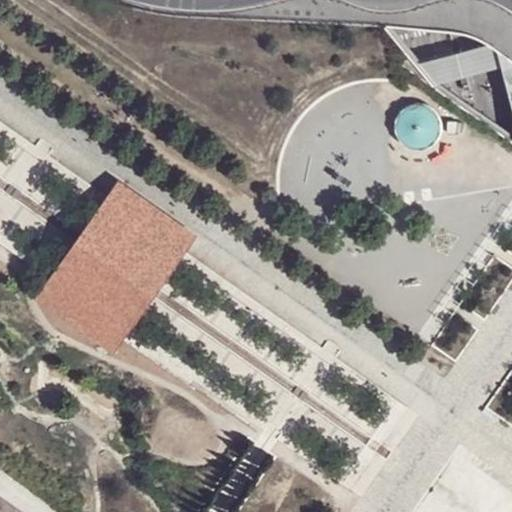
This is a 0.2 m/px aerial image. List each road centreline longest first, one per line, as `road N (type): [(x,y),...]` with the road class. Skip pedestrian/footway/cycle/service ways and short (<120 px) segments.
road 1 (trunk): [(327,0),(361,34),(494,256),(511,419)]
road 2 (trunk): [(494,254),(394,0)]
road 3 (trunk): [(494,254),(473,60),(452,0)]
road 4 (trunk): [(511,409),(494,254)]
